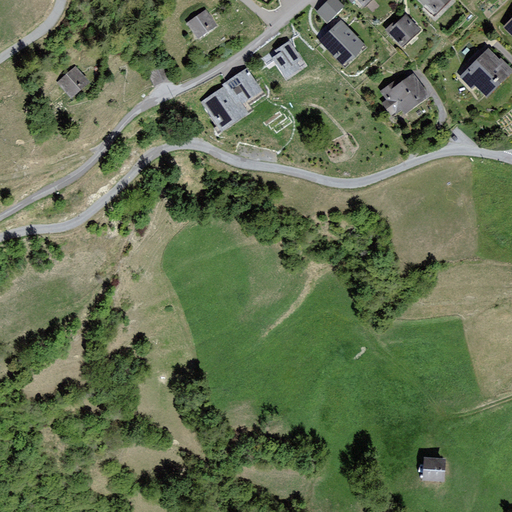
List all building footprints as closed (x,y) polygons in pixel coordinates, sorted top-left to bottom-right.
[(327,21),(345,5),(340,0),(327,0),(317,9),(327,21)] [(356,0),(366,9),(374,0),(356,0)] [(417,0),(435,17),(450,0),(417,0)] [(205,12),(187,24),(198,41),(217,28),(205,12)] [(394,22),(384,32),(402,50),(422,30),(406,15),(396,25),(394,22)] [(511,19),(503,28),(511,37),(511,19)] [(341,61),(360,44),(341,24),(326,38),(330,42),(327,45),(341,61)] [(489,49),(460,78),(471,90),(475,86),(488,99),(511,75),(511,68),(502,58),(500,60),(489,49)] [(295,71),(283,54),(264,68),(277,85),(295,71)] [(148,73),(154,85),(169,78),(163,66),(148,73)] [(78,67),(59,82),(73,99),(92,84),(78,67)] [(248,73),(247,72),(226,86),(227,87),(205,103),(221,127),(245,110),(239,101),(242,98),(244,101),(258,92),(256,89),(258,88),(249,75),(250,74),(249,73),(248,73)] [(397,80),(380,92),(387,101),(382,104),(393,117),(403,110),(407,115),(431,97),(413,74),(400,84),(397,80)] [(448,459),(427,458),(426,481),(447,482),(448,459)]
